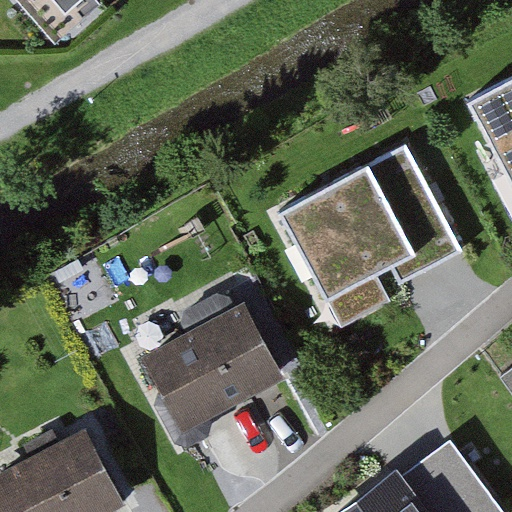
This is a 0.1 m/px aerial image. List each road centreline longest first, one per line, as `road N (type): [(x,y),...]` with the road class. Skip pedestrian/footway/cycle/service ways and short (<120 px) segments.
road 1 (residential): [(276,511),(511,307)]
road 2 (track): [(218,0),(0,126)]
